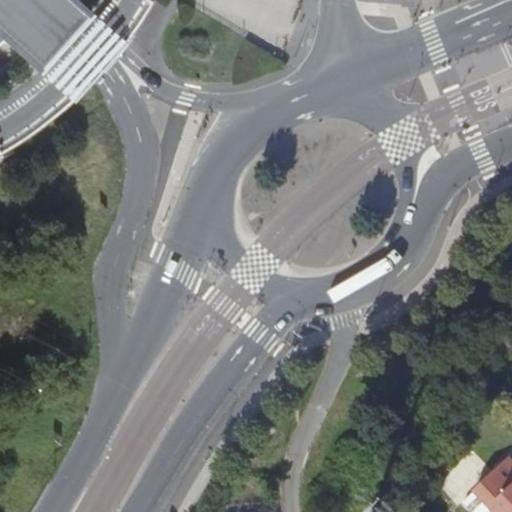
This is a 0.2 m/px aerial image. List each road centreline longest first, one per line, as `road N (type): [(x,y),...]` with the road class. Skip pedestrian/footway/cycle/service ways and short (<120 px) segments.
road 1 (primary): [(221,184),(51,511)]
road 2 (primary): [(140,511),(181,443),(296,290)]
road 3 (primary): [(511,8),(332,96)]
road 4 (primary): [(296,290),(337,291),(383,269),(400,251),(418,203)]
road 5 (primary): [(332,96),(296,98),(257,117),(227,158),(221,184)]
road 6 (primary): [(418,203),(402,138),(380,116),(332,96)]
road 7 (primary): [(221,184),(238,251),(273,282),(296,290)]
